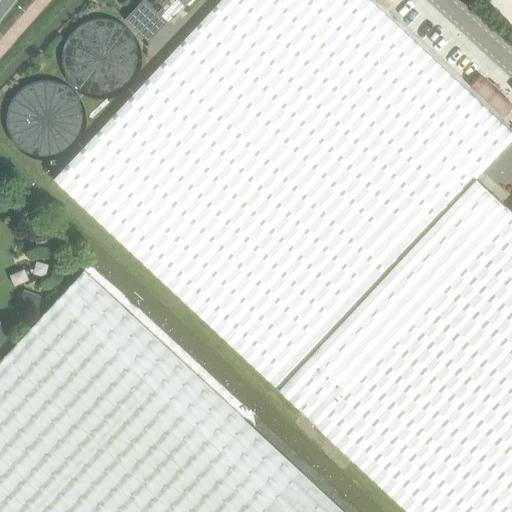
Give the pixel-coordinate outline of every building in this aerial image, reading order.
[(474,180),(511,139),(511,134),(447,73),(369,0),(220,0),(53,180),(221,337),(279,391),(474,180)] [(134,62),(134,61),(134,56),(131,48),(129,44),(124,38),(120,34),(114,31),(107,29),(102,28),(95,29),(88,31),(82,34),(77,38),(73,44),(70,48),(69,53),(68,60),(68,67),(70,73),(73,80),(77,85),(82,89),(87,92),(92,93),(100,95),(106,94),(114,92),(120,89),(125,85),(129,80),(131,74),(134,67),(134,62)] [(76,127),(76,126),(75,118),(73,112),(70,106),(66,102),(61,98),(55,95),(48,93),(41,93),(33,94),(28,96),(23,99),(19,103),(16,107),(12,113),(10,120),(10,127),(11,133),(13,141),(16,145),(20,150),(25,154),(31,157),(38,159),(45,159),(53,158),(58,156),(63,153),(67,149),(71,145),(74,138),(75,133),(76,127)] [(511,215),(474,180),(279,391),(317,426),(511,215)] [(409,511),(511,511),(511,215),(317,426),(409,511)] [(0,359),(0,511),(345,511),(83,270),(21,337),(0,359)] [(42,295),(23,290),(15,315),(33,320),(42,295)] [(0,352),(1,353),(16,336),(0,321),(0,352)]
